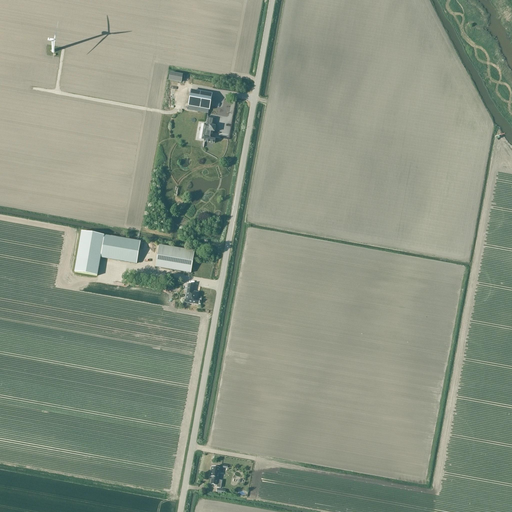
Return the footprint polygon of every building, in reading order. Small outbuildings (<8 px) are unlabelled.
[(168,80),(181,83),(183,74),(170,72),(168,80)] [(211,94),(191,91),(188,106),(189,106),(188,110),(196,111),(197,108),(209,110),(211,94)] [(220,139),(220,138),(212,137),(213,133),(214,133),(215,127),(213,126),(214,118),(207,117),(206,125),(204,125),(202,136),(205,136),(203,147),(204,147),(205,142),(214,144),(215,138),(220,139)] [(200,140),(203,125),(197,124),(194,139),(200,140)] [(74,272),(97,276),(104,236),(81,232),(74,272)] [(136,264),(138,253),(140,242),(111,237),(107,259),(136,264)] [(155,268),(190,274),(194,252),(159,246),(158,250),(155,268)] [(193,292),(193,285),(187,284),(187,286),(186,285),(185,288),(187,289),(184,303),(193,304),(199,305),(199,300),(197,300),(198,293),(193,292)] [(218,480),(220,468),(212,467),(210,477),(212,477),(211,484),(216,485),(216,487),(220,488),(222,481),(218,480)]
